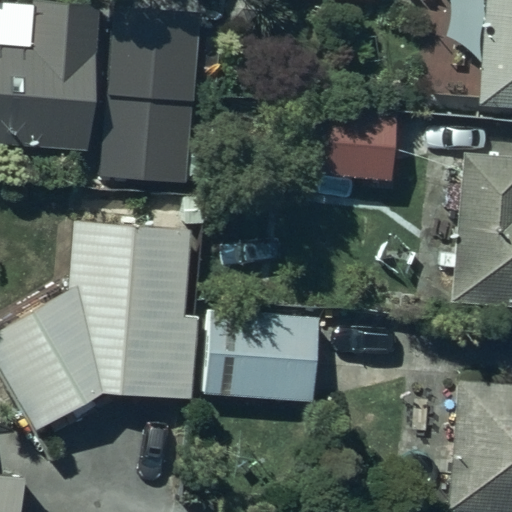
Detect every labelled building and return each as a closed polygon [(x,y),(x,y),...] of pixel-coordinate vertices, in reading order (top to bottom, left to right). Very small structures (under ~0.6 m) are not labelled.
[(70,0),(21,0),(21,46),(0,42),(0,135),(81,149),(95,58),(97,1),(70,0)] [(511,0),(473,0),(467,106),(511,109),(511,0)] [(179,92),(95,87),(90,174),(173,179),(179,92)] [(407,108),(311,99),(306,155),(401,165),(407,108)] [(511,155),(456,150),(452,195),(442,298),(511,304),(511,155)] [(0,371),(29,424),(89,391),(169,396),(181,222),(64,214),(59,290),(0,322),(0,371)] [(304,309),(197,300),(190,388),(297,396),(304,309)] [(431,510),(467,511),(511,511),(511,382),(438,378),(431,510)] [(0,511),(16,511),(21,471),(0,469),(0,511)]
